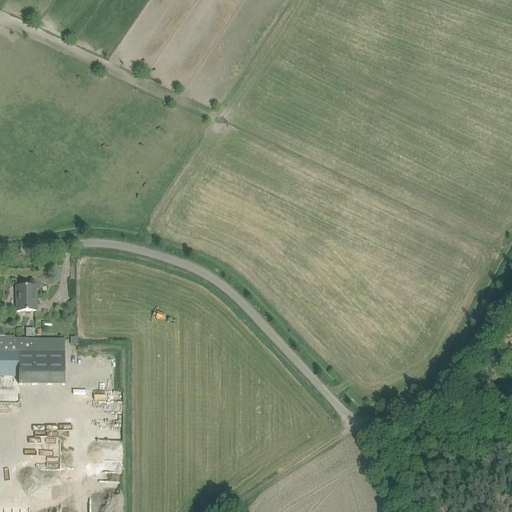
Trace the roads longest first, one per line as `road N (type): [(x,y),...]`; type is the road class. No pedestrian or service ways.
road 1 (unclassified): [(0,250),(117,245),(210,275),(358,422),(384,420),(438,385),(511,289)]
road 2 (track): [(358,422),(231,488),(209,511)]
